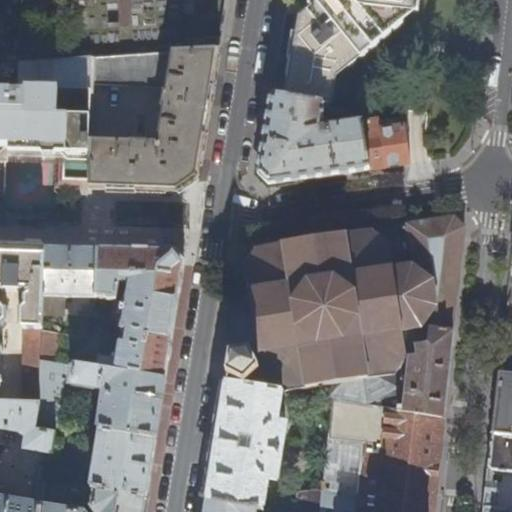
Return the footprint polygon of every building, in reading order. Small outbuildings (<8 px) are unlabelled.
[(329,0),(304,20),(291,100),(329,106),(335,69),(345,70),(347,59),(357,60),(358,50),(369,51),(371,41),(378,41),(380,42),(381,31),(392,33),(394,22),(405,23),(406,12),(411,13),(412,0),(329,0)] [(189,40),(189,52),(220,50),(221,42),(222,37),(189,40)] [(212,98),(220,50),(189,52),(180,52),(175,192),(177,192),(198,179),(203,150),(212,98)] [(160,192),(175,192),(180,52),(173,53),(167,92),(164,91),(162,107),(164,107),(158,143),(147,142),(147,141),(131,140),(131,142),(92,141),(90,190),(112,190),(160,192)] [(56,188),(90,190),(92,141),(96,58),(0,64),(0,146),(11,147),(43,148),(56,148),(56,188)] [(271,186),(371,170),(363,123),(321,131),(322,122),(325,122),(325,120),(323,119),(324,112),(333,113),(333,116),(346,118),(362,115),(362,113),(361,111),(329,106),(291,100),(273,97),(266,139),(260,176),(271,186)] [(393,167),(410,164),(404,122),(399,123),(399,128),(395,129),(393,118),(371,122),(369,112),(362,113),(362,115),(363,123),(371,170),(393,167)] [(228,376),(226,384),(247,387),(265,390),(286,394),(301,391),(329,388),(329,400),(333,401),(372,407),(388,410),(401,412),(444,419),(454,332),(461,273),(466,228),(455,217),(403,226),(370,231),(346,235),(279,247),(256,250),(245,266),(249,292),(235,295),(229,304),(225,315),(225,327),(229,338),(236,347),(246,353),(231,355),(228,376)] [(43,330),(44,296),(45,248),(12,247),(0,246),(0,402),(1,402),(3,328),(8,323),(8,315),(4,308),(0,308),(0,301),(0,290),(4,290),(4,292),(21,292),(22,291),(30,291),(30,296),(26,299),(26,305),(22,309),(21,325),(25,330),(27,330),(24,403),(40,403),(42,361),(43,330)] [(44,296),(97,297),(99,250),(71,249),(45,248),(44,296)] [(134,251),(99,250),(97,297),(119,300),(121,284),(128,284),(131,285),(129,296),(128,298),(122,331),(128,332),(126,344),(121,343),(118,355),(110,360),(100,358),(97,369),(166,380),(176,318),(185,263),(175,252),(134,251)] [(59,333),(43,330),(42,361),(57,363),(59,333)] [(57,363),(42,361),(40,403),(37,421),(56,423),(63,381),(63,380),(60,380),(63,364),(57,363)] [(63,381),(72,383),(75,366),(63,364),(60,380),(63,380),(63,381)] [(160,413),(166,380),(97,369),(75,366),(72,383),(72,385),(101,389),(104,388),(113,390),(113,395),(107,395),(100,431),(103,431),(156,440),(160,413)] [(511,373),(500,372),(496,402),(492,434),(511,436),(511,373)] [(217,443),(207,502),(258,511),(264,511),(268,484),(262,483),(263,479),(282,481),(291,427),(281,425),(286,394),(265,390),(247,387),(226,384),(217,443)] [(333,401),(329,436),(368,442),(372,407),(333,401)] [(52,453),(55,433),(36,430),(37,421),(40,403),(24,403),(1,402),(0,402),(0,428),(21,432),(28,437),(26,448),(52,453)] [(375,511),(388,410),(372,407),(368,442),(360,511),(375,511)] [(433,511),(437,482),(444,419),(401,412),(388,410),(375,511),(433,511)] [(58,424),(56,423),(37,421),(36,430),(55,433),(56,433),(58,424)] [(152,469),(156,440),(103,431),(98,457),(104,458),(103,463),(97,462),(97,464),(93,463),(91,470),(96,470),(93,489),(95,489),(147,498),(152,469)] [(511,511),(511,436),(492,434),(489,467),(488,470),(511,472),(511,511),(510,510),(485,506),(483,511),(511,511)] [(0,511),(41,511),(43,505),(45,494),(47,481),(49,467),(40,465),(33,504),(0,498),(0,511)] [(69,485),(47,481),(45,494),(66,498),(69,485)] [(144,511),(147,498),(95,489),(92,508),(95,511),(83,511),(43,505),(41,511),(144,511)] [(298,492),(296,511),(320,511),(323,491),(314,490),(298,492)] [(207,502),(205,511),(257,511),(258,511),(207,502)]
